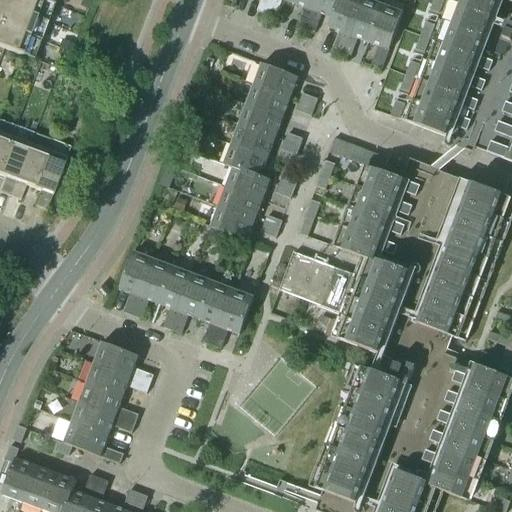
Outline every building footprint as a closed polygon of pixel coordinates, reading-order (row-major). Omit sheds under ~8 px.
[(0,0),(0,49),(32,61),(55,0),(0,0)] [(265,16),(271,0),(260,0),(256,13),(265,16)] [(292,5),(294,0),(271,0),(265,16),(275,20),(282,1),(292,5)] [(305,31),(316,0),(294,0),(292,5),(303,9),(296,27),(305,31)] [(339,0),(316,0),(305,31),(314,34),(321,16),(331,19),(332,20),(339,0)] [(341,55),(362,0),(339,0),(332,20),(331,19),(327,29),(339,33),(332,52),(341,55)] [(369,45),(383,8),(363,0),(362,0),(341,55),(350,59),(357,40),(369,45)] [(511,0),(457,0),(410,126),(511,163),(511,0)] [(439,16),(445,0),(434,0),(430,12),(439,16)] [(381,71),(403,15),(383,8),(369,45),(378,48),(371,67),(381,71)] [(424,55),(435,27),(425,24),(415,52),(424,55)] [(409,95),(420,67),(410,63),(400,91),(409,95)] [(291,101),(299,80),(262,66),(254,87),(291,101)] [(283,121),(291,101),(254,87),(246,107),(283,121)] [(314,110),(317,101),(303,95),(299,104),(314,110)] [(400,118),(405,106),(395,103),(390,118),(402,123),(404,119),(400,118)] [(311,118),(314,110),(299,104),(296,113),(311,118)] [(276,140),(283,121),(246,107),(239,126),(276,140)] [(268,160),(276,140),(239,126),(231,146),(268,160)] [(0,166),(12,134),(0,129),(0,166)] [(0,194),(9,198),(30,141),(12,134),(0,166),(0,177),(4,179),(0,189),(0,194)] [(299,149),(302,140),(288,135),(284,144),(299,149)] [(363,156),(364,152),(350,147),(349,151),(339,147),(341,143),(333,140),(328,154),(368,169),(383,175),(389,161),(374,156),(372,160),(363,156)] [(32,190),(48,147),(30,141),(9,198),(19,202),(25,187),(32,190)] [(46,212),(67,155),(70,149),(51,142),(48,147),(32,190),(40,193),(34,208),(46,212)] [(296,158),(299,149),(284,144),(281,152),(296,158)] [(261,180),(261,179),(268,160),(231,146),(223,167),(233,170),(233,169),(261,180)] [(440,172),(409,161),(404,177),(401,182),(383,175),(368,169),(338,250),(372,263),(350,321),(339,316),(330,338),(379,356),(376,364),(372,374),(365,371),(335,451),(324,447),(316,467),(328,471),(320,492),(322,493),(318,503),(314,511),(422,511),(431,489),(466,502),(511,381),(445,356),(451,338),(454,339),(469,299),(480,303),(488,283),(477,279),(507,199),(440,174),(440,172)] [(329,179),(334,166),(325,162),(320,175),(329,179)] [(263,203),(271,182),(261,179),(261,180),(233,169),(233,170),(226,189),(263,203)] [(324,192),(329,179),(320,175),(315,188),(324,192)] [(294,192),(297,183),(282,178),(279,187),(294,192)] [(290,201),(294,192),(279,187),(275,195),(290,201)] [(255,223),(263,203),(226,189),(218,209),(255,223)] [(313,222),(319,205),(310,202),(304,219),(313,222)] [(247,244),(255,225),(255,223),(218,209),(211,230),(247,244)] [(279,232),(282,223),(267,217),(264,226),(279,232)] [(307,239),(312,225),(313,222),(304,219),(298,236),(307,239)] [(275,241),(279,232),(264,226),(260,235),(275,241)] [(132,318),(153,262),(133,254),(119,291),(130,295),(123,314),(132,318)] [(300,300),(314,263),(293,255),(279,292),(300,300)] [(159,306),(173,269),(153,262),(132,318),(142,321),(149,302),(159,306)] [(320,307),(334,270),(314,263),(300,300),(320,307)] [(172,333),(193,277),(173,269),(159,306),(170,310),(163,329),(172,333)] [(340,315),(354,278),(334,270),(320,307),(340,315)] [(199,321),(213,284),(193,277),(172,333),(181,336),(188,317),(199,321)] [(211,348),(232,292),(213,284),(199,321),(209,325),(202,344),(211,348)] [(239,336),(253,300),(232,292),(211,348),(221,351),(228,332),(239,336)] [(505,326),(507,318),(496,314),(493,321),(505,326)] [(497,345),(500,338),(488,334),(486,341),(497,345)] [(134,370),(139,359),(102,345),(94,365),(150,387),(153,377),(134,370)] [(511,375),(511,351),(506,349),(498,370),(511,375)] [(490,365),(492,358),(481,353),(478,361),(490,365)] [(150,387),(94,365),(86,385),(123,399),(127,389),(146,396),(150,387)] [(119,410),(123,399),(86,385),(79,405),(135,426),(138,417),(119,410)] [(135,426),(79,405),(71,425),(108,439),(112,428),(131,435),(135,426)] [(108,439),(71,425),(64,445),(72,448),(72,449),(119,466),(123,456),(105,449),(108,439)] [(21,445),(23,440),(26,431),(17,427),(12,442),(21,445)] [(69,458),(72,449),(72,448),(64,445),(57,443),(54,452),(57,453),(63,456),(69,458)] [(22,504),(36,467),(15,459),(19,451),(10,447),(4,462),(13,465),(1,496),(22,504)] [(42,511),(56,475),(36,467),(22,504),(42,511)] [(64,511),(76,482),(56,475),(42,511),(64,511)] [(86,511),(99,480),(90,477),(83,496),(73,492),(77,483),(76,482),(64,511),(86,511)] [(109,511),(111,507),(101,503),(108,484),(99,480),(86,511),(109,511)] [(132,511),(139,495),(129,492),(122,511),(111,507),(109,511),(132,511)] [(142,511),(148,499),(139,495),(132,511),(142,511)] [(506,511),(510,504),(501,500),(496,511),(506,511)]
